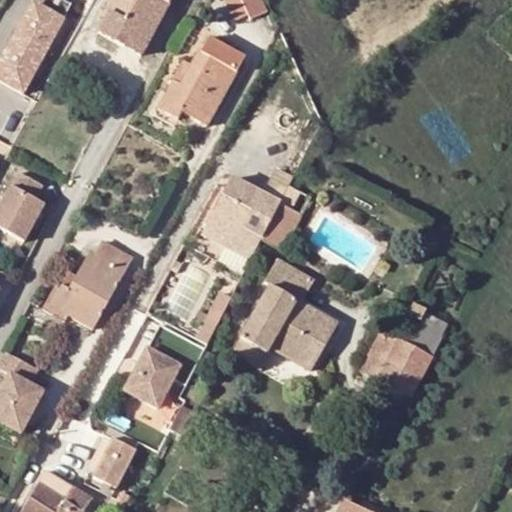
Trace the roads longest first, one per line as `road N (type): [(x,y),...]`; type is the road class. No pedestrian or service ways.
road 1 (residential): [(8,511),(27,473),(65,437),(232,135)]
road 2 (residential): [(0,344),(190,0)]
